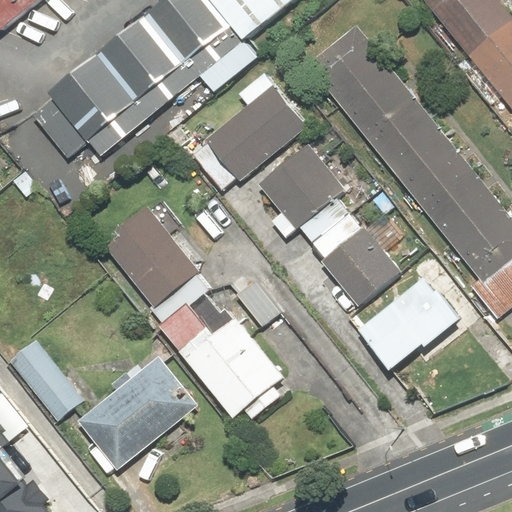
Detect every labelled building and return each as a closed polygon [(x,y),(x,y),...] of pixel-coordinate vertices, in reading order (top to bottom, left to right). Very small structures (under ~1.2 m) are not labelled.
[(0,0),(0,17),(8,28),(43,0),(0,0)] [(165,0),(46,96),(99,161),(299,0),(165,0)] [(430,0),(511,103),(511,6),(507,0),(430,0)] [(511,208),(366,25),(315,65),(486,280),(477,286),(504,320),(511,313),(511,208)] [(215,144),(199,157),(228,191),(244,178),(247,183),(315,126),(270,73),(245,95),(256,107),(213,142),(215,144)] [(304,233),(330,212),(355,191),(317,144),(266,186),(304,233)] [(156,310),(244,421),(255,413),(260,420),(290,397),(284,389),(295,381),(245,317),(236,324),(213,295),(217,292),(205,276),(209,273),(160,211),(113,248),(160,307),(156,310)] [(331,260),(328,262),(365,309),(408,275),(372,228),(368,231),(358,217),(320,246),(331,260)] [(255,288),(246,275),(234,284),(269,329),(289,314),(264,281),(255,288)] [(380,319),(365,331),(400,373),(432,346),(436,351),(473,320),(449,290),(445,293),(431,277),(390,311),(387,307),(377,315),(380,319)] [(40,342),(15,362),(64,423),(89,404),(40,342)] [(124,391),(85,422),(126,474),(207,409),(166,357),(138,379),(134,374),(119,385),(124,391)] [(0,394),(0,511),(52,511),(59,506),(10,445),(17,439),(8,429),(13,425),(0,409),(0,403),(4,400),(0,394)]
